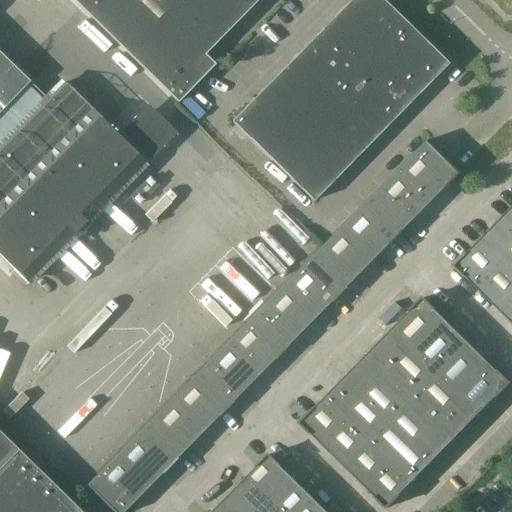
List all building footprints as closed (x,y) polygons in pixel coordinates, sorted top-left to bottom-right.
[(197,6),(190,0),(71,0),(177,103),(214,65),(204,56),(213,47),(184,19),(197,6)] [(258,0),(202,0),(197,6),(184,19),(213,47),(258,0)] [(382,0),(350,0),(343,7),(384,47),(407,24),(382,0)] [(384,47),(343,7),(321,30),(362,70),(384,47)] [(407,24),(384,47),(425,87),(448,64),(407,24)] [(362,70),(321,30),(298,53),(339,93),(362,70)] [(425,87),(384,47),(362,70),(403,110),(425,87)] [(339,93),(298,53),(276,76),(317,116),(339,93)] [(64,83),(47,101),(0,54),(0,257),(26,283),(144,163),(64,83)] [(362,70),(339,93),(317,116),(358,156),(403,110),(362,70)] [(317,116),(276,76),(253,99),(294,139),(317,116)] [(294,139),(253,99),(231,122),(272,162),(294,139)] [(358,156),(317,116),(294,139),(335,179),(358,156)] [(335,179),(294,139),(272,162),(313,202),(335,179)] [(455,174),(423,142),(366,200),(398,232),(455,174)] [(370,260),(398,232),(366,200),(338,229),(370,260)] [(511,207),(499,220),(511,233),(511,207)] [(511,233),(499,220),(476,244),(499,266),(511,278),(511,233)] [(342,289),(370,260),(338,229),(310,257),(342,289)] [(476,289),(499,266),(476,244),(454,267),(476,289)] [(314,317),(342,289),(310,257),(282,286),(314,317)] [(497,310),(511,294),(511,278),(499,266),(476,289),(497,310)] [(286,346),(314,317),(282,286),(254,314),(286,346)] [(511,324),(511,294),(497,310),(511,324)] [(422,299),(390,331),(413,353),(445,320),(422,299)] [(258,374),(286,346),(254,314),(226,343),(258,374)] [(466,341),(445,320),(413,353),(434,374),(466,341)] [(434,374),(413,353),(390,331),(368,354),(411,397),(434,374)] [(487,362),(466,341),(434,374),(455,395),(487,362)] [(230,403),(258,374),(226,343),(198,371),(230,403)] [(411,397),(368,354),(345,377),(388,420),(411,397)] [(509,384),(487,362),(455,395),(477,416),(509,384)] [(202,431),(230,403),(198,371),(170,400),(202,431)] [(477,416),(455,395),(434,374),(411,397),(454,440),(477,416)] [(388,420),(345,377),(322,401),(344,422),(366,443),(388,420)] [(432,463),(454,440),(411,397),(388,420),(432,463)] [(174,460),(202,431),(170,400),(142,428),(174,460)] [(321,446),(344,422),(322,401),(299,424),(321,446)] [(409,486),(432,463),(388,420),(366,443),(387,464),(409,486)] [(343,467),(366,443),(344,422),(321,446),(343,467)] [(146,488),(174,460),(142,428),(114,457),(146,488)] [(0,467),(17,450),(0,433),(0,467)] [(364,488),(387,464),(366,443),(343,467),(364,488)] [(17,450),(0,467),(0,511),(79,511),(70,502),(17,450)] [(268,455),(246,478),(268,500),(291,477),(268,455)] [(112,511),(123,511),(146,488),(114,457),(79,493),(88,501),(95,494),(112,511)] [(386,509),(409,486),(387,464),(364,488),(386,509)] [(297,511),(312,498),(291,477),(268,500),(280,511),(297,511)] [(280,511),(268,500),(246,478),(223,501),(234,511),(280,511)] [(326,511),(312,498),(297,511),(326,511)] [(234,511),(223,501),(212,511),(234,511)]
